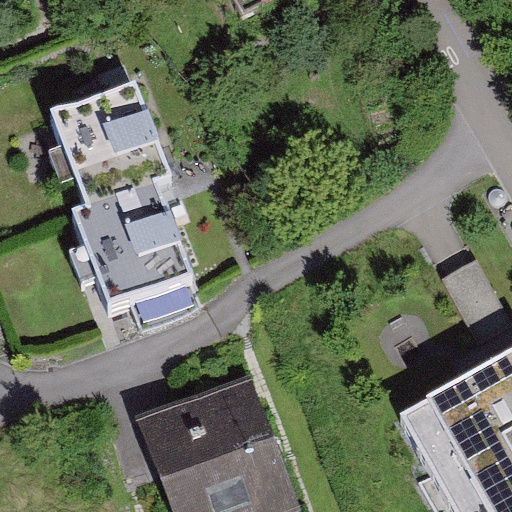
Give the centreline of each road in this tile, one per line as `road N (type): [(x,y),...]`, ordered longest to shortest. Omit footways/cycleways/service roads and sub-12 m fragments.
road 1 (residential): [(0,420),(168,356),(260,304),(486,144)]
road 2 (residential): [(416,0),(486,144)]
